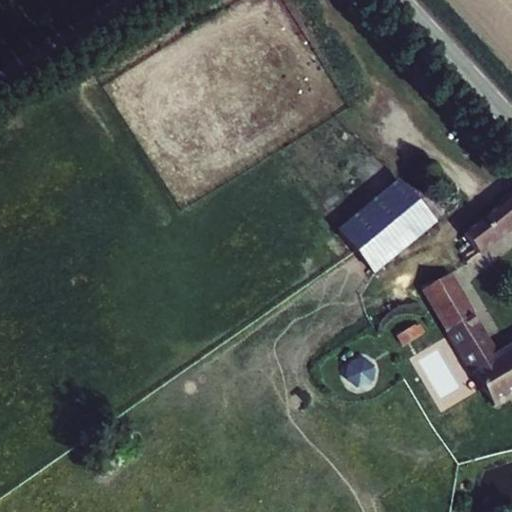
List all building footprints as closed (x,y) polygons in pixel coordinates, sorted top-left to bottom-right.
[(398,182),(338,230),(351,244),(411,196),(398,182)] [(511,194),(463,233),(477,251),(511,223),(511,194)] [(433,223),(411,196),(351,244),(374,272),(433,223)] [(511,346),(495,356),(447,275),(424,288),(462,351),(484,388),(494,406),(511,395),(511,346)] [(484,388),(462,351),(453,357),(474,394),(484,388)] [(345,366),(352,387),(375,379),(368,358),(345,366)]
